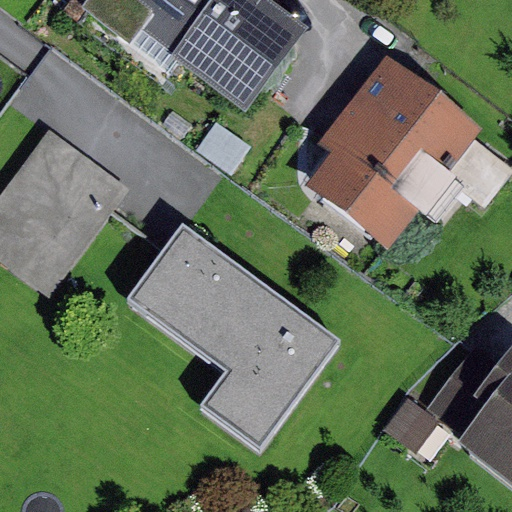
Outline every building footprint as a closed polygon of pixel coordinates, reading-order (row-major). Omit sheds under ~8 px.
[(135,47),(147,30),(182,55),(221,0),(93,0),(85,11),(135,47)] [(305,32),(260,0),(221,0),(182,55),(178,60),(248,110),(305,32)] [(307,185),(390,253),(484,137),(395,64),(328,147),(334,152),(307,185)] [(142,192),(60,133),(0,217),(0,270),(57,311),(142,192)] [(128,312),(231,385),(208,417),(266,458),(342,351),(182,237),(128,312)] [(467,448),(511,482),(511,380),(487,361),(445,415),(475,438),(467,448)] [(444,427),(417,406),(396,434),(423,455),(444,427)]
